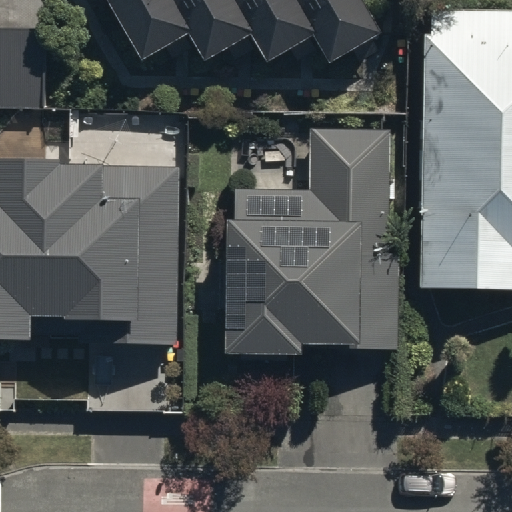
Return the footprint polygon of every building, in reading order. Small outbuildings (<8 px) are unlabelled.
[(115,0),(143,48),(189,22),(206,52),(251,25),(266,50),(313,23),(331,54),(381,24),(367,0),(115,0)] [(425,27),(420,273),(420,278),(511,280),(511,8),(431,6),(431,27),(425,27)] [(43,24),(0,22),(0,102),(41,103),(43,24)] [(224,210),(227,341),(307,339),(307,332),(356,331),(356,340),(402,340),(401,242),(389,242),(387,123),(310,124),(311,184),(234,185),(235,210),(224,210)] [(174,343),(177,164),(0,161),(0,336),(28,337),(28,318),(131,319),(131,343),(174,343)]
